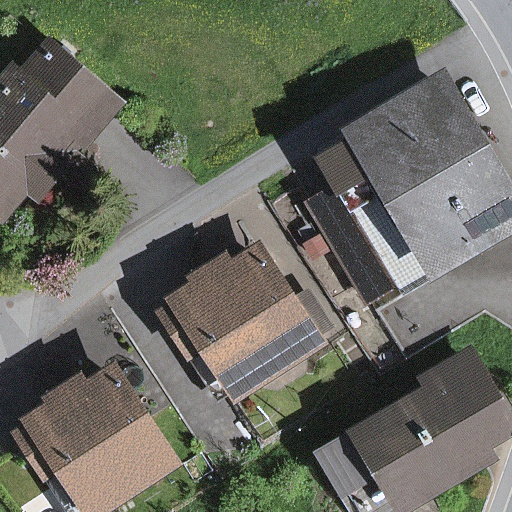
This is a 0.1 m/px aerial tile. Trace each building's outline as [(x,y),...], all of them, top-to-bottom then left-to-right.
[(46,40),(0,97),(0,220),(19,236),(125,103),(46,40)] [(511,199),(461,100),(332,166),(352,204),(385,187),(433,279),(511,238),(511,199)] [(267,257),(183,310),(241,403),(325,350),(267,257)] [(434,389),(361,433),(386,475),(407,511),(413,511),(503,459),(498,450),(511,440),(511,405),(478,348),(427,378),(434,389)] [(124,511),(198,464),(134,367),(50,422),(109,511),(124,511)] [(361,433),(323,454),(347,497),(386,475),(361,433)]
